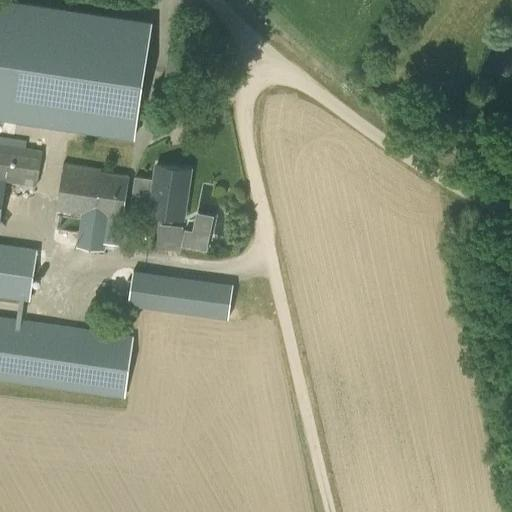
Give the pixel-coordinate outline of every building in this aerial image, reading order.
[(0,0),(0,116),(134,137),(150,22),(0,0)] [(187,58),(168,56),(163,93),(182,96),(187,58)] [(0,138),(0,217),(6,184),(35,188),(41,151),(25,148),(26,143),(0,138)] [(129,175),(62,164),(56,210),(82,215),(76,246),(103,251),(104,243),(118,246),(129,175)] [(189,169),(156,165),(154,180),(135,177),(133,188),(152,192),(149,214),(182,219),(189,169)] [(189,243),(208,247),(210,234),(205,233),(206,230),(198,229),(197,232),(191,230),(189,243)] [(0,294),(30,299),(37,251),(0,245),(0,294)] [(228,319),(232,284),(213,281),(133,270),(131,285),(129,302),(128,304),(136,305),(228,319)] [(133,336),(0,316),(0,379),(124,398),(133,336)]
